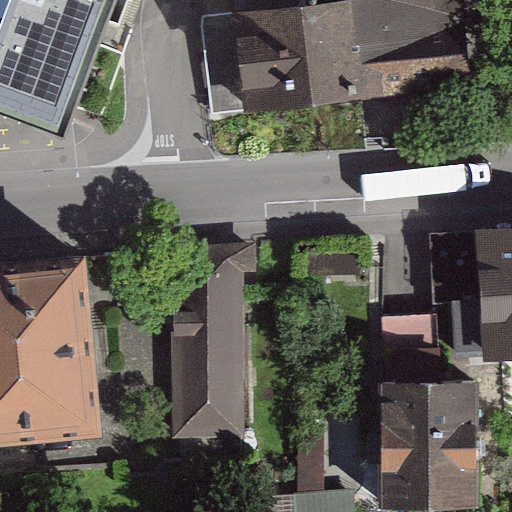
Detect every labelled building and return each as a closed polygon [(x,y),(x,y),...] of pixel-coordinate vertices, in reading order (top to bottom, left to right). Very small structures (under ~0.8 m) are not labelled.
[(116,0),(0,0),(0,96),(73,123),(116,0)] [(208,53),(212,115),(469,80),(463,25),(484,21),(480,0),(236,0),(242,49),(208,53)] [(511,235),(432,237),(432,282),(470,281),(471,327),(511,325),(511,235)] [(297,243),(174,250),(175,302),(240,300),(239,265),(298,259),(297,243)] [(81,256),(0,263),(0,438),(98,429),(81,256)] [(240,300),(175,302),(178,432),(243,431),(240,300)] [(448,368),(447,307),(376,307),(378,509),(487,508),(486,368),(448,368)]
